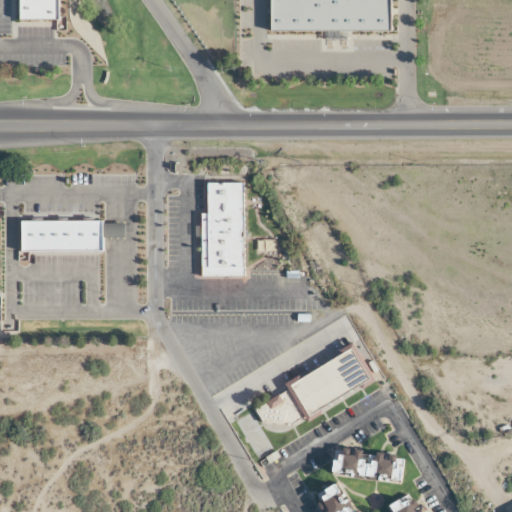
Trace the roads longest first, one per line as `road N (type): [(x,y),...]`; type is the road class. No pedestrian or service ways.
road 1 (secondary): [(157,123),(511,124)]
road 2 (secondary): [(0,137),(157,123)]
road 3 (secondary): [(157,123),(0,111)]
road 4 (residential): [(232,123),(149,0)]
